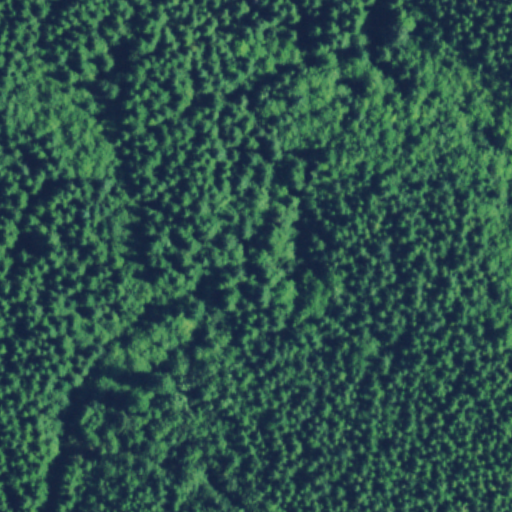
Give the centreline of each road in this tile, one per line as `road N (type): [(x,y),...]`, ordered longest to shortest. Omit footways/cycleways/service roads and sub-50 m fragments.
road 1 (track): [(400,0),(363,112),(266,247),(101,349),(65,417),(48,511)]
road 2 (track): [(58,452),(88,448),(164,466),(240,511)]
